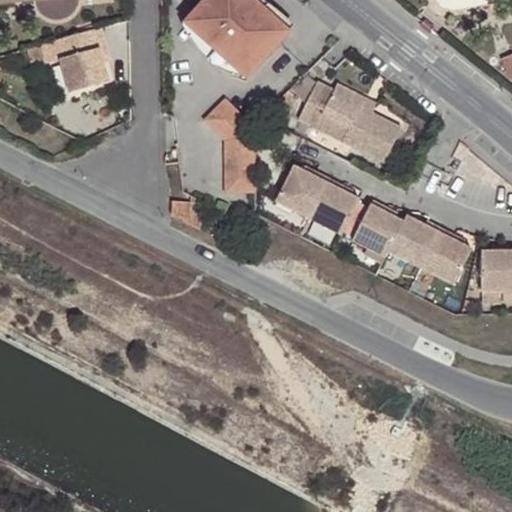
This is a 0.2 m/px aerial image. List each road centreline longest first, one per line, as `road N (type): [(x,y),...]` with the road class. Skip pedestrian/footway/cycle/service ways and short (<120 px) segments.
road 1 (unclassified): [(511,402),(460,386),(146,223)]
road 2 (unclassified): [(146,223),(144,0)]
road 3 (residential): [(307,154),(415,202),(511,226)]
road 4 (secondary): [(345,0),(511,131)]
road 5 (unclassified): [(146,223),(0,149)]
